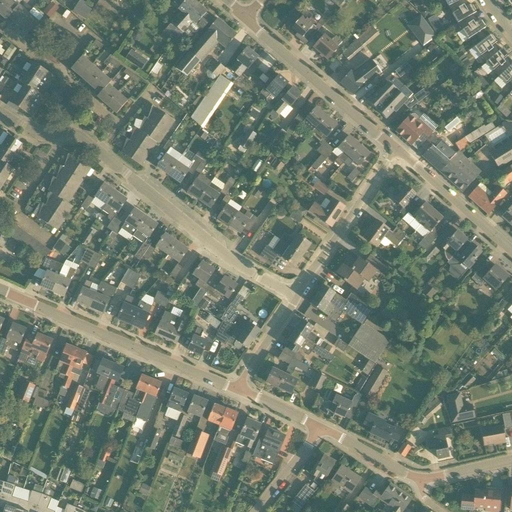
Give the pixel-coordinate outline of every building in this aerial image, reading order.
[(9,18),(18,8),(8,0),(6,0),(0,7),(0,14),(6,20),(8,18),(9,18)] [(171,23),(164,32),(169,37),(170,37),(172,35),(171,35),(197,6),(198,4),(196,3),(196,2),(193,0),(174,0),(171,3),(178,9),(181,12),(171,23)] [(457,23),(471,15),(476,13),(471,4),(467,7),(463,0),(461,0),(448,6),(457,23)] [(52,2),(43,12),(50,18),(59,8),(52,2)] [(79,2),(73,12),(85,20),(92,10),(79,2)] [(172,35),(170,37),(172,39),(173,39),(174,37),(177,40),(184,33),(187,29),(192,33),(196,33),(200,29),(202,31),(212,19),(206,13),(207,12),(201,6),(198,4),(197,6),(171,35),(172,35)] [(18,8),(9,18),(18,26),(29,14),(20,6),(18,8)] [(33,9),(29,14),(18,26),(27,35),(43,17),(33,9)] [(298,21),(292,28),(297,33),(295,36),(300,41),(305,45),(307,43),(322,26),(318,23),(317,24),(311,18),(309,20),(303,15),(298,21)] [(435,15),(428,19),(432,26),(439,22),(435,15)] [(476,22),(471,15),(457,23),(462,31),(468,39),(485,28),(480,20),(476,22)] [(226,47),(237,35),(218,19),(184,58),(176,69),(187,77),(218,40),(226,47)] [(410,31),(422,47),(436,36),(424,20),(410,31)] [(368,30),(344,51),(352,60),(368,46),(372,51),(380,44),(368,30)] [(480,56),(485,63),(498,52),(493,45),(496,42),(491,35),(474,48),(480,56)] [(324,36),(314,48),(324,57),(326,58),(327,60),(331,56),(337,49),(338,48),(337,47),(331,42),(324,36)] [(103,46),(96,40),(93,43),(100,49),(103,46)] [(9,61),(16,49),(14,47),(11,45),(9,49),(8,48),(2,56),(9,61)] [(258,57),(248,48),(237,60),(238,61),(231,70),(239,77),(246,68),(247,69),(258,57)] [(498,52),(486,63),(498,77),(510,66),(505,59),(508,56),(502,49),(498,52)] [(131,50),(125,59),(141,71),(148,62),(131,50)] [(462,52),(456,56),(461,63),(467,58),(462,52)] [(81,77),(92,65),(82,56),(71,69),(81,77)] [(2,57),(0,59),(0,62),(0,64),(5,67),(8,61),(2,57)] [(19,67),(23,61),(16,57),(12,62),(19,67)] [(107,66),(110,63),(113,59),(109,57),(103,64),(107,66)] [(336,58),(328,66),(334,72),(342,64),(336,58)] [(117,69),(121,65),(113,59),(110,63),(117,69)] [(218,77),(226,68),(216,59),(208,68),(218,77)] [(351,71),(340,83),(353,95),(364,83),(366,85),(381,73),(371,60),(364,66),(354,73),(352,70),(351,71)] [(55,77),(41,68),(31,61),(29,64),(32,66),(27,73),(47,86),(50,81),(52,82),(55,77)] [(157,63),(151,71),(157,75),(162,66),(157,63)] [(400,78),(411,69),(406,63),(395,72),(400,78)] [(511,63),(510,66),(498,77),(506,85),(509,82),(511,85),(511,63)] [(90,86),(101,73),(92,65),(81,77),(90,86)] [(11,76),(14,70),(9,66),(5,72),(11,76)] [(133,74),(126,69),(124,73),(126,75),(124,79),(128,82),(131,78),(133,74)] [(208,70),(207,73),(207,76),(209,79),(212,80),(215,80),(216,80),(218,78),(208,70)] [(47,86),(27,73),(23,79),(20,77),(18,80),(43,96),(45,92),(43,90),(47,86)] [(108,84),(111,81),(109,80),(101,73),(90,86),(100,94),(108,84)] [(141,80),(133,74),(131,78),(138,83),(141,80)] [(218,78),(193,113),(190,117),(203,129),(234,85),(231,83),(220,75),(218,78)] [(267,99),(270,94),(275,98),(288,83),(279,75),(272,84),(269,81),(264,87),(260,93),(267,99)] [(2,76),(0,79),(0,82),(5,86),(9,79),(5,76),(4,78),(2,77),(2,76)] [(22,87),(18,94),(38,107),(41,102),(43,103),(46,99),(46,98),(43,96),(21,82),(19,85),(22,87)] [(486,82),(481,86),(484,90),(489,85),(486,82)] [(398,92),(389,83),(382,91),(380,90),(373,99),(372,98),(368,102),(374,108),(374,107),(377,110),(385,102),(387,104),(398,92)] [(118,93),(108,85),(108,84),(100,94),(97,97),(107,105),(118,93)] [(274,108),(269,114),(270,115),(275,119),(280,114),(285,119),(293,109),(290,107),(300,96),(301,94),(293,87),(288,92),(288,93),(274,108)] [(430,94),(425,88),(413,97),(418,103),(430,94)] [(474,91),(472,94),(473,97),(476,99),(479,98),(481,97),(483,94),(482,91),(479,89),(476,90),(474,91)] [(407,100),(398,92),(387,104),(385,102),(377,110),(380,113),(386,119),(390,114),(393,110),(395,112),(407,100)] [(127,101),(118,93),(107,105),(116,114),(127,101)] [(498,105),(503,97),(497,93),(492,100),(498,105)] [(6,105),(16,112),(17,112),(19,108),(33,118),(37,120),(40,115),(36,113),(34,112),(38,107),(18,94),(14,100),(10,98),(6,105)] [(150,121),(167,132),(170,128),(168,127),(173,120),(152,105),(149,117),(147,119),(150,121)] [(302,123),(312,132),(313,132),(326,117),(316,107),(302,123)] [(418,138),(423,143),(433,132),(419,119),(418,120),(418,118),(415,115),(411,115),(396,132),(411,145),(418,138)] [(136,119),(134,126),(134,127),(139,130),(142,132),(155,141),(155,142),(157,143),(159,144),(162,140),(160,138),(165,132),(167,133),(167,132),(150,121),(147,119),(146,118),(144,117),(143,122),(136,119)] [(326,117),(313,132),(323,141),(326,137),(327,137),(337,126),(326,117)] [(286,133),(285,135),(289,138),(291,134),(292,135),(301,122),(296,118),(285,132),(286,133)] [(455,144),(455,145),(460,151),(470,145),(469,144),(495,128),(491,123),(485,127),(484,126),(455,144)] [(275,148),(285,135),(286,133),(285,132),(277,126),(266,141),(275,148)] [(155,141),(142,132),(139,130),(136,128),(134,127),(131,138),(129,140),(130,141),(132,142),(147,153),(149,155),(149,154),(152,150),(150,149),(155,142),(155,141)] [(204,140),(208,135),(201,130),(197,135),(204,140)] [(239,145),(241,146),(238,150),(244,154),(247,150),(257,136),(248,130),(239,145)] [(8,135),(1,146),(15,155),(22,145),(22,144),(17,141),(19,138),(15,135),(13,138),(8,135)] [(343,163),(344,163),(359,145),(349,136),(339,148),(344,152),(338,159),(343,163)] [(121,153),(122,153),(141,166),(144,161),(142,160),(147,153),(132,142),(130,141),(129,140),(128,140),(127,138),(123,150),(121,153)] [(168,152),(175,142),(170,138),(163,149),(168,152)] [(511,159),(511,140),(490,154),(498,167),(511,159)] [(321,146),(317,151),(317,152),(321,155),(324,152),(329,146),(324,142),(321,146)] [(359,145),(344,163),(348,167),(353,161),(359,166),(369,154),(359,145)] [(440,172),(450,161),(443,155),(432,145),(422,156),(440,172)] [(0,160),(9,166),(15,155),(1,146),(0,148),(0,160)] [(313,165),(307,171),(312,175),(334,150),(329,146),(324,152),(321,155),(316,161),(313,165)] [(177,162),(169,175),(180,183),(179,183),(180,184),(188,172),(193,175),(195,171),(203,161),(200,159),(186,149),(177,162)] [(68,154),(65,168),(66,169),(81,179),(83,180),(86,176),(84,175),(89,168),(89,167),(71,155),(68,154)] [(169,175),(177,162),(166,155),(157,168),(158,168),(169,175)] [(450,161),(440,172),(450,181),(459,170),(458,169),(463,163),(455,155),(455,156),(450,161)] [(459,170),(450,181),(460,190),(462,192),(478,176),(468,167),(471,163),(467,159),(463,163),(458,169),(459,170)] [(14,169),(11,167),(9,166),(0,160),(0,175),(7,180),(14,169)] [(257,172),(260,161),(255,160),(252,170),(257,172)] [(280,169),(283,165),(276,160),(271,166),(276,170),(278,167),(280,169)] [(201,174),(208,164),(203,161),(195,171),(200,174),(201,174)] [(304,168),(307,171),(313,165),(310,162),(304,168)] [(57,180),(74,191),(76,192),(78,188),(77,186),(81,179),(66,169),(65,168),(64,167),(60,165),(57,180)] [(511,181),(511,170),(510,167),(496,175),(504,187),(511,181)] [(347,178),(352,182),(360,173),(355,169),(347,178)] [(212,182),(200,174),(197,180),(196,179),(187,193),(188,193),(199,200),(211,183),(212,182)] [(53,177),(49,191),(68,204),(68,203),(71,199),(69,198),(73,191),(74,191),(57,180),(53,177)] [(325,185),(318,180),(314,185),(313,187),(325,196),(330,189),(325,185)] [(211,183),(199,200),(210,208),(210,209),(210,208),(219,195),(221,192),(226,196),(233,185),(228,182),(225,185),(222,191),(211,183)] [(101,201),(106,205),(115,192),(104,184),(105,184),(104,183),(95,197),(101,201)] [(478,186),(468,197),(488,215),(507,194),(498,186),(492,193),(481,183),(478,186)] [(407,186),(394,201),(403,208),(399,212),(404,217),(415,205),(411,200),(416,194),(407,186)] [(257,199),(262,191),(256,187),(251,195),(257,199)] [(49,191),(46,206),(48,207),(63,217),(65,219),(68,214),(66,213),(71,206),(68,204),(49,191)] [(114,218),(127,199),(126,200),(115,192),(103,210),(109,215),(108,217),(108,220),(112,222),(107,228),(112,231),(119,221),(114,218)] [(86,210),(94,200),(88,196),(81,207),(86,210)] [(225,197),(217,209),(222,212),(220,214),(219,217),(218,217),(218,218),(229,226),(238,213),(241,208),(231,200),(225,197)] [(275,206),(278,202),(272,198),(269,202),(275,206)] [(331,227),(345,207),(333,199),(330,202),(325,199),(320,207),(314,203),(308,212),(331,227)] [(42,203),(39,219),(40,219),(52,227),(54,229),(57,231),(58,230),(60,226),(59,225),(60,223),(63,218),(63,217),(48,207),(46,206),(42,203)] [(404,217),(402,219),(415,231),(416,231),(417,230),(434,211),(433,209),(425,203),(420,209),(415,205),(404,217)] [(511,206),(502,217),(511,225),(511,206)] [(121,229),(133,236),(146,217),(135,208),(124,224),(119,221),(112,231),(109,237),(114,240),(117,235),(121,229)] [(434,211),(417,230),(416,231),(424,239),(418,245),(425,251),(431,244),(434,240),(428,235),(443,218),(434,211)] [(249,231),(257,219),(247,212),(243,216),(238,213),(229,226),(240,234),(244,228),(249,231)] [(300,224),(303,219),(301,217),(294,212),(293,212),(290,217),(300,224)] [(145,243),(157,225),(146,217),(133,236),(144,244),(138,253),(143,256),(150,246),(145,243)] [(388,230),(382,225),(377,221),(370,230),(369,230),(364,237),(376,247),(384,237),(397,247),(406,235),(396,228),(392,233),(388,230)] [(14,239),(21,230),(16,226),(9,236),(14,239)] [(85,245),(94,232),(90,229),(83,239),(84,239),(81,243),(85,245)] [(19,243),(26,233),(21,230),(14,239),(19,243)] [(461,248),(467,240),(457,231),(452,237),(450,236),(440,247),(444,250),(444,254),(446,258),(448,262),(454,256),(461,248)] [(24,246),(31,237),(26,233),(19,243),(24,246)] [(168,255),(176,242),(165,234),(165,233),(156,247),(168,255)] [(310,244),(298,235),(290,247),(303,255),(310,244)] [(29,250),(36,240),(31,237),(24,246),(29,250)] [(34,254),(41,244),(36,240),(29,250),(34,254)] [(70,247),(63,242),(59,240),(53,248),(64,256),(70,247)] [(265,248),(259,256),(272,265),(279,255),(280,255),(283,257),(282,258),(295,267),(303,255),(290,247),(280,240),(272,250),(267,247),(266,246),(265,248)] [(179,263),(188,249),(176,242),(168,255),(179,263)] [(39,257),(46,248),(41,244),(34,254),(39,257)] [(425,251),(427,253),(424,256),(429,261),(438,250),(431,244),(425,251)] [(448,262),(447,263),(450,265),(454,265),(463,273),(467,268),(474,260),(480,253),(481,252),(472,244),(466,251),(466,252),(459,260),(454,256),(448,262)] [(148,260),(155,250),(150,246),(143,256),(148,260)] [(46,258),(51,251),(46,248),(39,257),(44,261),(46,258)] [(88,266),(95,253),(87,249),(80,262),(88,266)] [(95,270),(103,253),(100,251),(98,254),(95,253),(88,266),(95,270)] [(343,265),(337,274),(345,279),(347,281),(346,282),(353,287),(360,276),(364,280),(366,281),(371,274),(373,275),(380,281),(389,269),(369,255),(364,262),(358,258),(355,262),(349,257),(343,265)] [(57,263),(46,258),(44,261),(38,268),(33,276),(44,280),(41,287),(52,292),(62,269),(56,266),(57,263)] [(28,271),(31,265),(23,261),(20,267),(28,271)] [(206,293),(216,279),(211,276),(214,271),(202,262),(193,275),(200,279),(195,285),(206,293)] [(70,281),(75,270),(63,265),(62,269),(52,292),(64,297),(70,281)] [(175,279),(182,268),(177,265),(170,275),(175,279)] [(484,265),(477,272),(471,278),(481,287),(486,282),(496,290),(508,276),(495,265),(490,271),(484,265)] [(401,267),(397,272),(401,276),(406,271),(401,267)] [(127,286),(134,273),(128,269),(125,275),(122,279),(120,282),(127,286)] [(133,290),(141,276),(137,274),(134,273),(127,286),(133,290)] [(228,298),(237,286),(224,277),(221,282),(216,279),(206,293),(217,300),(222,294),(228,298)] [(90,308),(96,294),(89,291),(92,283),(86,280),(83,288),(77,302),(90,308)] [(108,285),(107,287),(100,284),(96,294),(90,308),(104,313),(109,300),(111,301),(117,289),(108,285)] [(318,292),(317,295),(344,311),(362,324),(362,323),(364,324),(374,309),(351,293),(346,301),(330,290),(323,285),(322,287),(318,292)] [(430,300),(437,292),(428,285),(421,292),(430,300)] [(165,308),(172,298),(158,292),(153,303),(165,308)] [(238,294),(230,305),(236,309),(243,297),(239,294),(238,294)] [(201,299),(195,295),(190,302),(196,306),(201,299)] [(339,318),(344,311),(317,295),(310,304),(328,316),(331,313),(339,318)] [(130,307),(133,299),(127,296),(123,305),(117,319),(130,324),(136,310),(130,307)] [(209,303),(203,299),(198,307),(204,310),(209,303)] [(498,316),(507,303),(502,300),(493,312),(498,316)] [(149,315),(152,306),(140,301),(136,310),(130,324),(143,329),(149,315)] [(449,316),(457,313),(454,305),(446,308),(449,316)] [(194,320),(199,310),(193,307),(188,317),(194,320)] [(227,310),(220,319),(223,321),(231,326),(232,325),(255,340),(261,331),(248,322),(247,324),(243,321),(237,317),(234,315),(227,310)] [(397,315),(397,316),(397,317),(397,319),(398,320),(399,321),(401,322),(403,322),(404,321),(405,321),(406,320),(407,319),(408,318),(408,316),(408,314),(407,313),(406,312),(405,311),(404,310),(403,310),(401,310),(400,311),(398,312),(397,313),(397,315)] [(178,320),(179,318),(165,312),(155,334),(177,344),(182,331),(185,324),(178,320)] [(218,329),(220,321),(211,318),(208,325),(218,329)] [(301,321),(295,330),(320,347),(324,341),(317,337),(311,333),(313,329),(314,328),(312,327),(301,320),(301,321)] [(223,321),(215,339),(220,342),(226,332),(231,335),(237,339),(236,341),(234,344),(234,347),(238,350),(241,348),(242,346),(248,350),(255,340),(232,325),(231,326),(223,321)] [(1,338),(0,341),(0,353),(4,355),(7,347),(17,351),(26,329),(13,324),(7,338),(7,339),(6,340),(1,338)] [(390,341),(364,325),(362,324),(348,345),(374,363),(390,341)] [(200,339),(203,331),(197,328),(194,336),(188,350),(201,356),(207,342),(200,339)] [(295,330),(288,341),(300,349),(309,355),(312,350),(325,359),(326,357),(329,353),(321,348),(320,347),(295,330)] [(19,355),(17,360),(26,364),(27,363),(29,356),(31,357),(43,362),(44,362),(47,354),(53,340),(45,337),(45,335),(41,333),(39,335),(37,334),(36,338),(28,335),(26,341),(24,344),(23,347),(22,349),(20,353),(19,355)] [(344,351),(348,345),(338,339),(333,346),(343,352),(344,351)] [(64,379),(76,350),(66,346),(59,362),(64,363),(59,377),(64,379)] [(304,357),(297,352),(287,346),(282,352),(293,358),(297,361),(301,363),(304,357)] [(219,360),(225,348),(221,347),(216,358),(219,360)] [(79,376),(82,370),(81,369),(87,354),(76,350),(64,379),(61,386),(68,389),(74,374),(79,376)] [(290,365),(293,358),(282,352),(278,359),(290,365)] [(295,365),(297,361),(293,358),(290,365),(285,375),(279,388),(291,394),(298,381),(290,378),(295,368),(295,365)] [(96,388),(95,390),(103,393),(103,392),(105,388),(114,365),(102,360),(97,373),(101,375),(96,388)] [(105,388),(103,392),(99,403),(110,407),(118,388),(113,386),(115,381),(119,382),(124,369),(114,365),(105,388)] [(368,375),(371,370),(363,365),(360,370),(368,375)] [(373,399),(389,373),(377,366),(362,392),(373,399)] [(285,375),(273,369),(266,382),(279,388),(285,375)] [(320,391),(327,378),(315,372),(311,381),(312,382),(310,386),(320,391)] [(499,372),(491,380),(491,381),(503,378),(501,373),(499,372)] [(470,375),(461,385),(466,389),(474,379),(470,375)] [(125,390),(117,410),(124,413),(122,418),(133,422),(135,417),(136,418),(136,417),(140,409),(142,404),(151,380),(142,376),(136,389),(137,389),(135,394),(125,390)] [(151,380),(142,404),(147,406),(149,403),(152,404),(155,396),(156,397),(161,384),(151,380)] [(28,404),(31,398),(35,399),(39,389),(35,388),(35,386),(23,381),(17,399),(28,404)] [(78,399),(83,387),(75,384),(66,407),(67,408),(74,411),(78,399)] [(117,410),(125,390),(118,388),(110,407),(117,410)] [(44,400),(47,392),(39,389),(33,405),(48,410),(50,402),(44,400)] [(188,394),(186,394),(186,392),(183,391),(182,392),(174,389),(166,407),(181,413),(188,394)] [(474,411),(464,413),(460,393),(446,396),(452,423),(475,418),(474,411)] [(352,402),(336,395),(332,403),(331,402),(330,403),(325,412),(333,416),(334,414),(345,419),(346,415),(352,417),(361,399),(354,396),(352,402)] [(363,396),(359,404),(366,407),(370,400),(363,396)] [(201,417),(207,402),(194,397),(188,412),(201,417)] [(81,413),(85,402),(78,399),(74,411),(70,421),(75,423),(79,412),(81,413)] [(427,407),(432,413),(441,405),(436,399),(427,407)] [(219,426),(226,409),(214,405),(208,421),(219,426)] [(26,407),(20,410),(22,416),(28,413),(26,407)] [(217,431),(216,433),(228,438),(229,436),(231,430),(238,414),(227,410),(226,409),(219,426),(217,431)] [(432,414),(428,410),(423,415),(426,418),(432,414)] [(511,428),(511,424),(510,413),(502,415),(505,429),(511,428)] [(179,437),(187,417),(180,415),(175,426),(172,434),(179,437)] [(363,423),(373,428),(370,433),(388,441),(390,437),(397,441),(403,430),(395,426),(393,429),(384,425),(385,422),(377,418),(376,420),(367,416),(363,423)] [(251,448),(254,441),(261,425),(247,419),(240,436),(238,435),(235,442),(251,448)] [(484,447),(505,443),(502,426),(481,430),(484,447)] [(148,441),(156,444),(160,432),(153,429),(148,441)] [(274,464),(285,436),(269,429),(264,440),(259,438),(255,449),(252,455),(274,464)] [(440,436),(433,438),(436,448),(438,459),(448,457),(445,438),(451,437),(449,429),(439,431),(440,436)] [(205,447),(209,436),(196,431),(187,453),(200,459),(205,447)] [(181,449),(184,442),(172,437),(169,444),(180,449),(181,449)] [(397,453),(404,457),(411,447),(405,444),(404,443),(397,453)] [(109,458),(113,448),(104,445),(98,460),(104,462),(106,456),(109,458)] [(222,477),(232,450),(223,447),(212,473),(222,477)] [(248,464),(252,455),(246,452),(242,462),(248,464)] [(328,476),(336,462),(323,455),(319,463),(318,462),(310,474),(316,477),(314,481),(320,485),(320,486),(327,477),(328,476)] [(351,493),(360,479),(342,466),(330,484),(337,489),(339,485),(351,493)] [(30,467),(28,470),(48,480),(49,477),(30,467)] [(66,482),(70,469),(64,467),(60,481),(66,482)] [(16,486),(14,485),(17,479),(9,476),(7,483),(6,483),(0,501),(0,507),(4,508),(3,511),(16,511),(20,500),(12,497),(16,486)] [(72,480),(69,488),(82,493),(85,485),(72,480)] [(150,487),(142,483),(138,493),(146,496),(150,487)] [(380,500),(380,499),(393,508),(390,511),(402,511),(412,499),(390,484),(384,493),(378,488),(374,494),(365,488),(358,498),(371,507),(377,498),(380,500)] [(35,511),(42,494),(41,494),(43,487),(36,485),(33,492),(32,491),(28,502),(20,500),(16,511),(35,511)] [(315,492),(310,489),(305,485),(291,503),(293,504),(301,510),(315,492)] [(99,500),(103,492),(93,488),(90,496),(99,500)] [(461,503),(460,510),(475,511),(475,508),(480,508),(485,508),(491,509),(491,511),(495,511),(497,511),(500,490),(491,490),(491,492),(487,492),(486,492),(480,491),(477,491),(475,491),(475,493),(475,496),(462,495),(461,503)] [(54,511),(47,509),(52,498),(48,497),(44,495),(42,494),(35,511),(54,511)] [(107,498),(104,505),(110,508),(113,501),(107,498)] [(346,511),(349,507),(343,503),(336,511),(346,511)]
